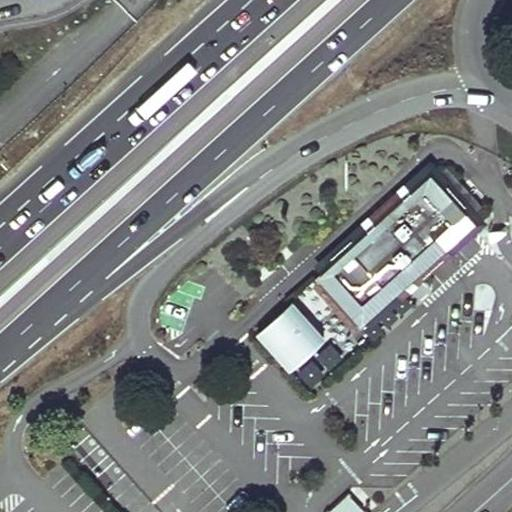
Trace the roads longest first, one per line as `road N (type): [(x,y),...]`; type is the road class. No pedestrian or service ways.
road 1 (primary): [(36,320),(321,138),(410,98),(483,84)]
road 2 (primary): [(36,320),(383,0)]
road 3 (primary): [(268,0),(0,239)]
